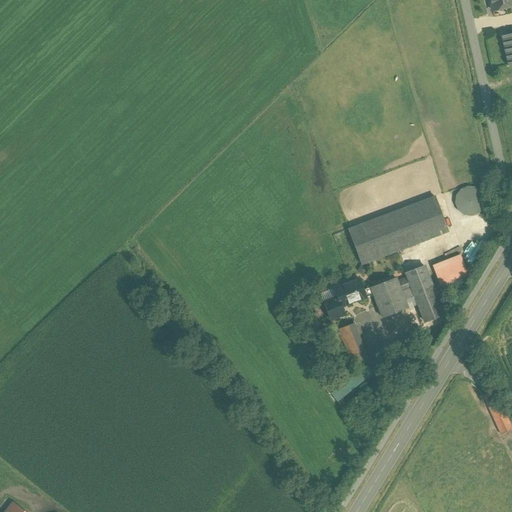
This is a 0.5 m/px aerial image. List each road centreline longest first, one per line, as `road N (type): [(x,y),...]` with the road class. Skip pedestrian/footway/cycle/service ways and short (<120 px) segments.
road 1 (primary): [(357,511),(510,264)]
road 2 (unclassified): [(463,0),(511,215)]
